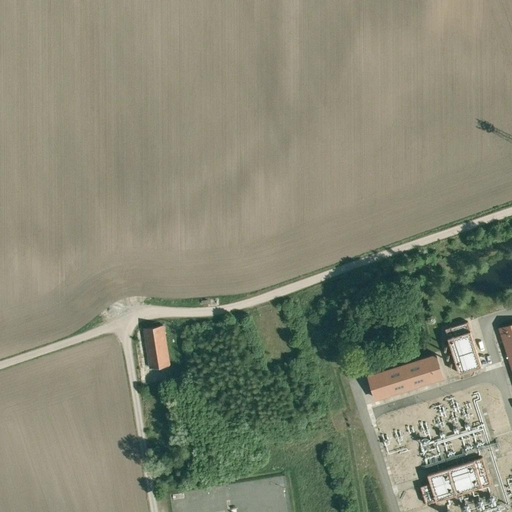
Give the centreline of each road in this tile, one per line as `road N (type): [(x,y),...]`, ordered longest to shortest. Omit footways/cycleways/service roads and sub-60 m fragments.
road 1 (track): [(0,369),(145,317),(224,310),(511,211)]
road 2 (track): [(151,511),(120,330)]
